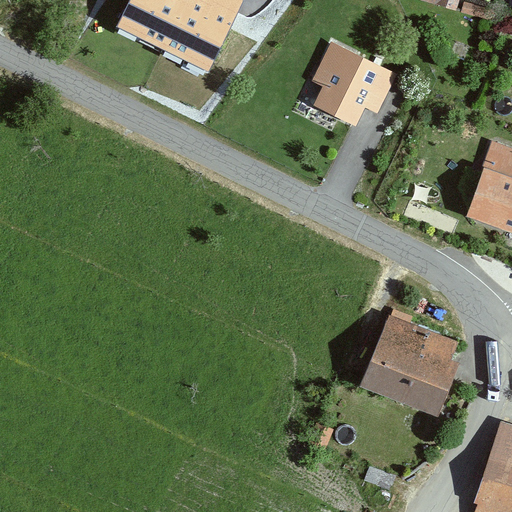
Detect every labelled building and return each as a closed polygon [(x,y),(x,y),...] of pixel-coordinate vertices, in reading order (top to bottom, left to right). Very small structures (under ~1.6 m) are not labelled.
[(128,0),(116,27),(209,72),(243,0),(128,0)] [(418,0),(456,11),(459,0),(418,0)] [(460,13),(493,22),(496,11),(463,2),(460,13)] [(331,41),(312,81),(322,86),(313,105),(356,126),(365,107),(378,113),(397,74),(331,41)] [(511,148),(492,141),(465,216),(511,233),(511,148)] [(388,314),(360,386),(438,416),(460,362),(452,359),(459,342),(388,314)] [(308,443),(326,450),(333,429),(315,423),(308,443)] [(511,511),(511,426),(502,424),(473,511),(511,511)]
